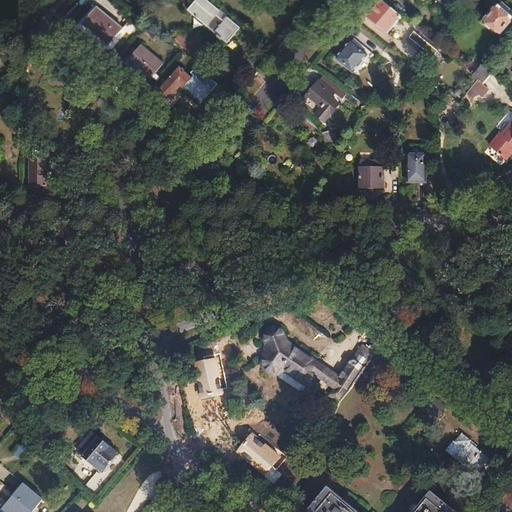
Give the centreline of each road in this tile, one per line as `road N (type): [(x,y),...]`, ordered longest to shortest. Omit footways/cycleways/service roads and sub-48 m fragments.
road 1 (residential): [(511,424),(324,267)]
road 2 (residential): [(201,168),(340,0)]
road 3 (residential): [(324,267),(151,338)]
road 4 (residential): [(447,220),(266,220)]
road 5 (residential): [(99,85),(125,221)]
road 6 (residential): [(447,220),(324,267)]
road 7 (residential): [(201,168),(99,85)]
road 8 (residential): [(76,368),(176,451)]
road 9 (residential): [(125,221),(0,220)]
road 10 (residential): [(55,349),(130,252)]
